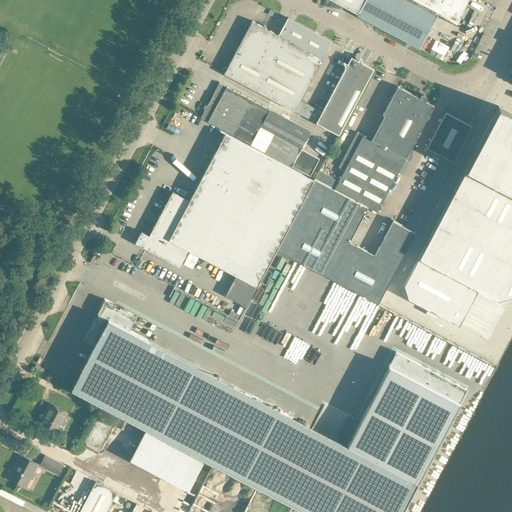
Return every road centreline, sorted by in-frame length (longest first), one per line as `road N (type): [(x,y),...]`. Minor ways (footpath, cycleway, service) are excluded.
road 1 (unclassified): [(0,392),(212,0)]
road 2 (unclassified): [(277,0),(445,86),(467,88),(511,20)]
road 3 (unclassified): [(161,511),(0,426)]
